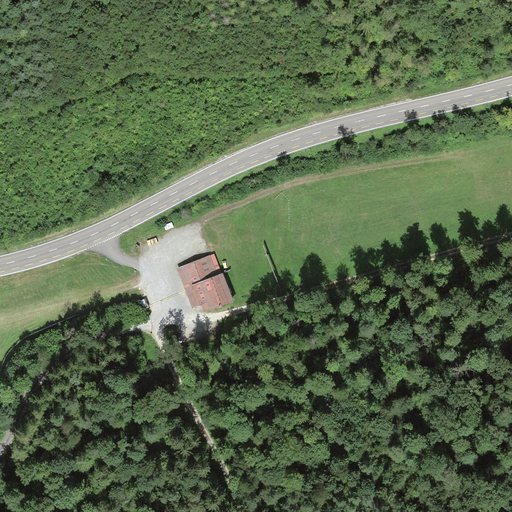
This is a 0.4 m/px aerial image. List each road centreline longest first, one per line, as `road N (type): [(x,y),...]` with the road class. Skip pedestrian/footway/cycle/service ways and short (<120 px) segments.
road 1 (secondary): [(511,83),(314,132),(220,168),(93,234),(0,265)]
road 2 (track): [(157,323),(281,301),(511,235)]
road 3 (track): [(0,448),(22,423),(39,377),(68,352),(157,323)]
road 4 (track): [(237,511),(157,323)]
